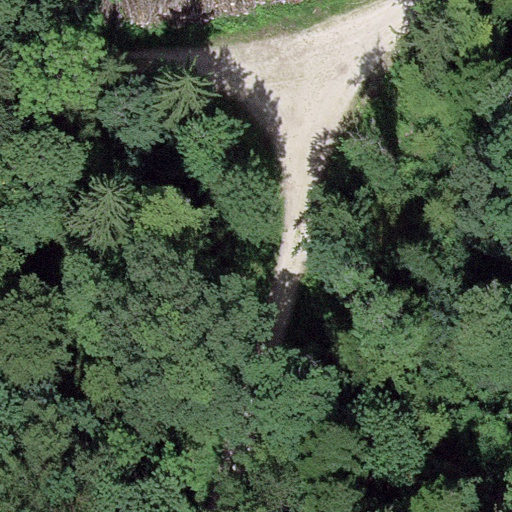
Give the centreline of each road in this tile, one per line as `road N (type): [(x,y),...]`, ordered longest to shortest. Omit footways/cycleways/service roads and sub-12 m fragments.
road 1 (track): [(307,76),(325,86),(293,256),(213,511)]
road 2 (track): [(0,67),(221,57),(307,76)]
road 3 (track): [(433,0),(307,76)]
